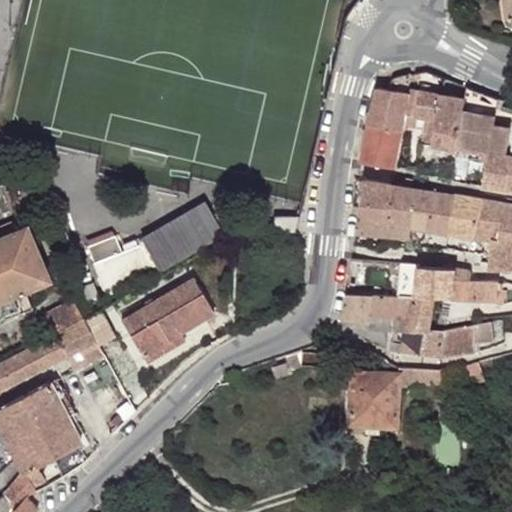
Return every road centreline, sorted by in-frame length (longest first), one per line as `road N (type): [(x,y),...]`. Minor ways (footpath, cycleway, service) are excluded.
road 1 (unclassified): [(66,511),(214,365),(316,315)]
road 2 (unclassified): [(316,315),(351,89),(364,58),(400,29)]
road 3 (unclassified): [(400,29),(511,77)]
